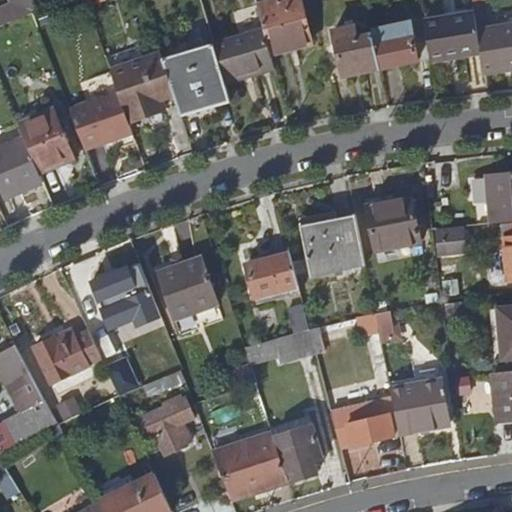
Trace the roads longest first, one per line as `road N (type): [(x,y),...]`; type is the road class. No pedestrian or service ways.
road 1 (residential): [(0,265),(141,207),(300,160),(511,123)]
road 2 (residential): [(322,511),(511,479)]
